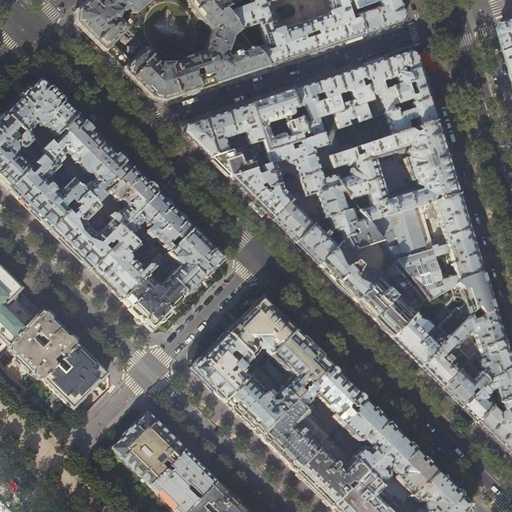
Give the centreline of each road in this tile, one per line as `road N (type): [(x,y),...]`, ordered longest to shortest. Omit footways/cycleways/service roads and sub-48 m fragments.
road 1 (primary): [(262,256),(511,496)]
road 2 (residential): [(131,130),(451,22)]
road 3 (residential): [(147,370),(0,226)]
road 4 (residential): [(290,511),(147,370)]
road 5 (primary): [(131,130),(262,256)]
road 6 (residential): [(147,370),(262,256)]
road 7 (primary): [(28,31),(131,130)]
road 8 (primary): [(491,150),(451,22)]
